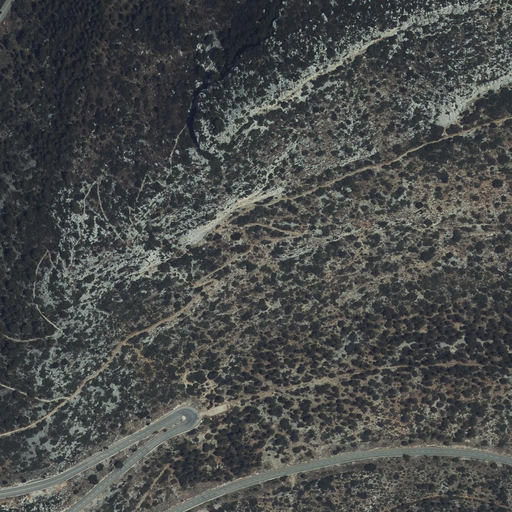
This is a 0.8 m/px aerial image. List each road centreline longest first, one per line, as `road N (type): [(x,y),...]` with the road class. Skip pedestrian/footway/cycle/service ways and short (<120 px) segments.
road 1 (tertiary): [(69,511),(189,422),(187,410),(60,477),(0,493)]
road 2 (tertiary): [(511,461),(455,451),(357,455),(245,482),(175,511)]
